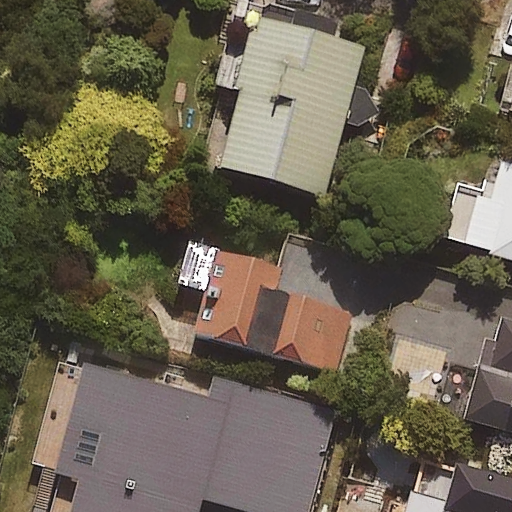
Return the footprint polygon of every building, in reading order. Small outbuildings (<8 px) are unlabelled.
[(347,70),(355,41),(239,9),(219,82),(228,84),(202,178),(220,183),(225,164),(315,188),(327,142),(375,104),(347,70)] [(477,216),(471,237),(484,241),(482,250),(511,258),(511,164),(497,160),(488,189),(480,187),(472,215),(477,216)] [(461,224),(429,214),(418,246),(451,257),(461,224)] [(276,261),(191,237),(178,282),(196,287),(184,330),(331,372),(349,309),(269,286),(276,261)] [(511,299),(428,276),(409,342),(466,358),(450,414),(511,431),(511,299)] [(436,487),(415,481),(407,510),(398,508),(396,511),(511,511),(511,478),(445,459),(436,487)]
